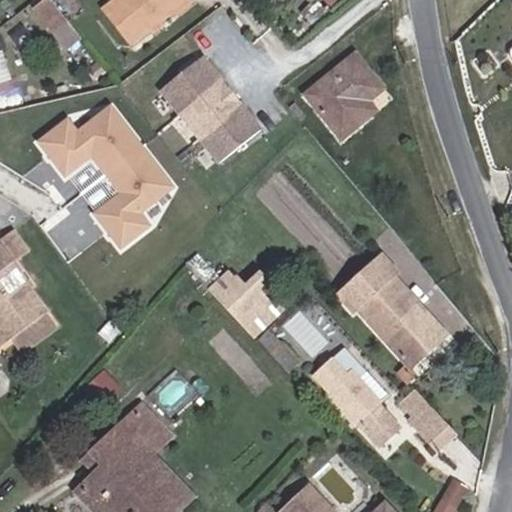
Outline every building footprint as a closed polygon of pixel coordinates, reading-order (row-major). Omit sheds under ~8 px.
[(68,21),(52,0),(41,0),(35,5),(55,31),(68,21)] [(134,42),(185,0),(117,0),(108,7),(134,42)] [(327,9),(317,0),(315,0),(304,13),(314,23),(327,9)] [(205,53),(166,84),(221,154),(261,123),(205,53)] [(362,104),(367,99),(382,87),(356,55),(306,94),(341,137),(370,113),(362,104)] [(375,109),(367,99),(362,104),(370,113),(375,109)] [(120,252),(153,228),(140,211),(174,187),(112,101),(77,126),(69,115),(38,137),(120,252)] [(162,141),(173,133),(164,122),(154,130),(162,141)] [(0,237),(0,239),(13,258),(27,248),(13,229),(0,237)] [(13,258),(0,239),(0,327),(8,339),(44,315),(21,283),(27,278),(13,258)] [(409,367),(446,333),(395,275),(397,273),(382,254),(337,295),(353,312),(356,309),(409,367)] [(248,291),(246,289),(230,271),(209,288),(247,328),(267,308),(249,289),(248,291)] [(255,337),(286,307),(259,277),(246,289),(248,291),(249,289),(267,308),(247,328),(255,337)] [(0,345),(8,339),(0,327),(0,345)] [(269,329),(257,340),(286,370),(298,360),(269,329)] [(331,359),(312,375),(377,445),(398,425),(378,404),(389,394),(369,373),(361,381),(351,370),(346,375),(331,359)] [(121,387),(104,369),(90,383),(107,400),(121,387)] [(437,451),(457,434),(416,390),(407,399),(397,408),(437,451)] [(123,424),(149,452),(171,432),(144,404),(123,424)] [(104,465),(94,475),(78,490),(98,511),(174,511),(191,496),(149,452),(123,424),(94,454),(104,465)] [(83,463),(94,475),(104,465),(94,454),(83,463)] [(335,511),(312,487),(284,511),(335,511)] [(461,511),(451,501),(438,511),(461,511)]
